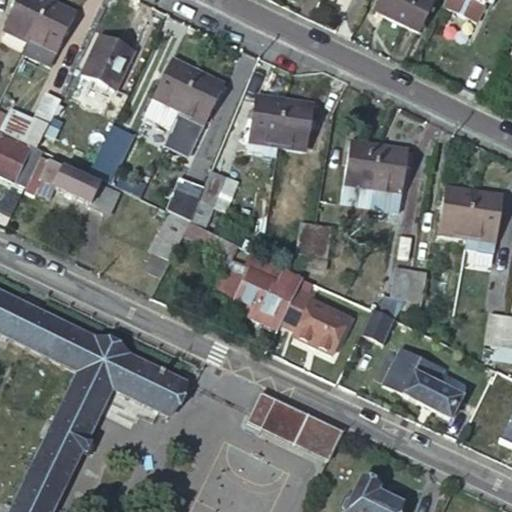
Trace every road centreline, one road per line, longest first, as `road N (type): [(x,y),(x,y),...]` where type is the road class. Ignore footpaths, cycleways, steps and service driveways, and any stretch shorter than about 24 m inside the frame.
road 1 (residential): [(0,250),(511,492)]
road 2 (residential): [(226,0),(511,137)]
